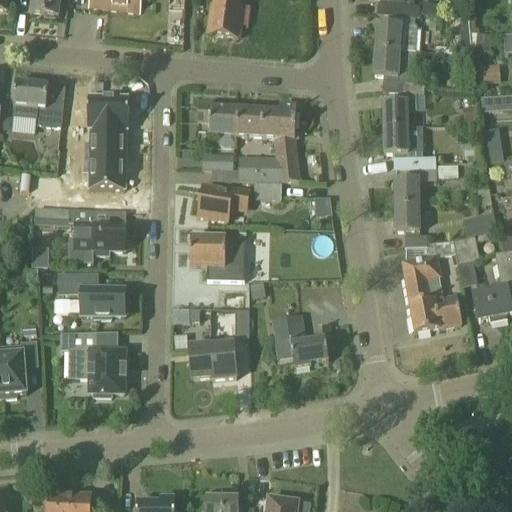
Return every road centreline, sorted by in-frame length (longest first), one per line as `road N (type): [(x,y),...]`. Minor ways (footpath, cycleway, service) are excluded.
road 1 (residential): [(153,447),(162,66)]
road 2 (residential): [(390,406),(376,361),(335,83)]
road 3 (residential): [(153,447),(390,406)]
road 4 (residential): [(335,83),(162,66)]
road 5 (residential): [(162,66),(0,49)]
road 6 (residential): [(0,457),(153,447)]
road 7 (residential): [(462,511),(390,406)]
road 8 (residential): [(390,406),(511,379)]
